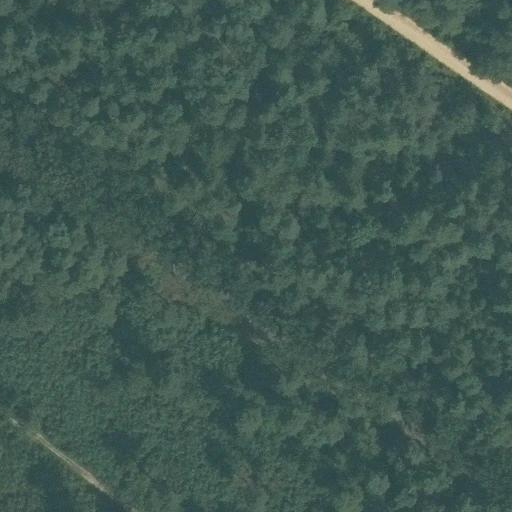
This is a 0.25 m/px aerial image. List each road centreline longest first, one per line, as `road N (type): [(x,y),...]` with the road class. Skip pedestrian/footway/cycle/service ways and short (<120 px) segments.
road 1 (unclassified): [(511,473),(0,117)]
road 2 (unknown): [(141,511),(0,404)]
